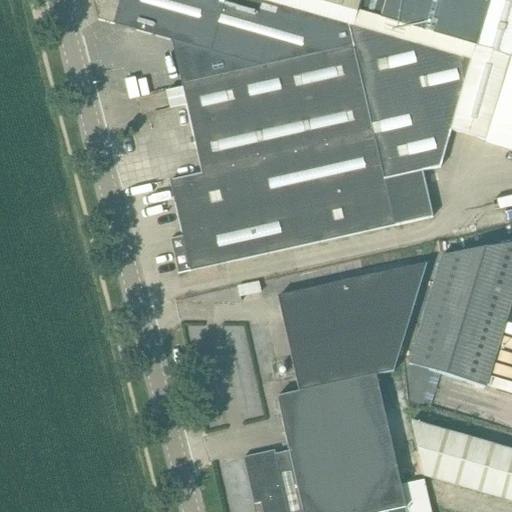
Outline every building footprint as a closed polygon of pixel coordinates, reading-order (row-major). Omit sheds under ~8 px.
[(279,49),(268,0),(93,0),(94,1),(99,20),(172,41),(179,71),(279,49)] [(268,0),(279,49),(346,35),(485,77),(507,0),(268,0)] [(475,112),(467,137),(488,144),(511,151),(511,0),(507,0),(485,77),(475,112)] [(202,175),(475,112),(485,77),(346,35),(279,49),(179,71),(186,105),(202,175)] [(452,132),(467,137),(475,112),(202,175),(170,182),(185,249),(173,252),(181,288),(227,277),(224,264),(434,219),(423,172),(441,168),(452,132)] [(487,388),(511,305),(511,245),(442,257),(410,365),(487,388)] [(278,403),(377,380),(377,376),(395,372),(428,265),(278,298),(299,393),(277,398),(278,403)] [(261,504),(262,511),(302,511),(402,490),(402,488),(377,380),(278,403),(289,452),(276,455),(275,451),(243,458),(254,505),(261,504)] [(511,451),(413,423),(424,477),(511,502),(511,451)] [(402,490),(302,511),(431,511),(425,482),(402,488),(402,490)]
